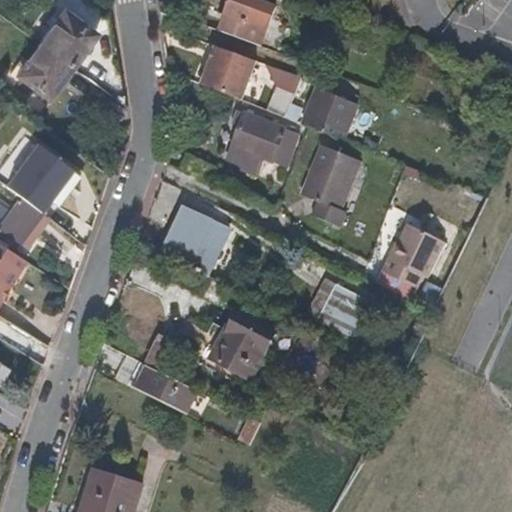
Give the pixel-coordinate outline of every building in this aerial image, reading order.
[(258,49),(273,10),(250,1),(250,0),(230,0),(224,19),(227,21),(222,35),(258,49)] [(75,55),(92,30),(60,6),(45,28),(28,53),(14,72),(46,96),(75,55)] [(237,103),(252,64),(211,49),(198,86),(237,103)] [(283,120),(292,94),(273,87),(264,113),(283,120)] [(300,127),(313,91),(305,88),(292,124),(300,127)] [(338,142),(351,106),(313,91),(300,127),(305,129),(338,142)] [(270,164),(277,143),(281,130),(235,112),(230,125),(236,128),(223,161),(237,167),(237,171),(248,175),(254,158),(270,164)] [(283,169),(290,148),(277,143),(270,164),(283,169)] [(51,195),(71,168),(41,146),(24,169),(8,191),(20,199),(38,212),(51,195)] [(342,217),(351,189),(361,165),(318,149),(298,200),(317,207),(312,221),(342,233),(347,218),(342,217)] [(207,188),(214,173),(187,160),(180,175),(207,188)] [(38,212),(20,199),(10,213),(0,205),(0,228),(16,240),(24,246),(44,217),(38,212)] [(203,276),(226,231),(181,210),(160,254),(203,276)] [(424,280),(440,243),(403,227),(387,263),(390,265),(385,278),(415,291),(420,278),(424,280)] [(16,240),(0,228),(0,234),(14,245),(16,240)] [(0,293),(16,268),(20,272),(27,261),(9,250),(0,244),(0,293)] [(0,304),(15,281),(20,272),(16,268),(0,293),(0,304)] [(333,343),(355,298),(335,287),(312,333),(333,343)] [(250,381),(275,330),(235,310),(224,332),(210,325),(192,363),(234,384),(238,375),(250,381)] [(159,369),(166,354),(149,345),(142,360),(159,369)] [(193,392),(132,362),(123,384),(183,415),(193,392)] [(247,447),(252,436),(258,424),(251,421),(246,419),(236,441),(247,447)] [(130,511),(138,486),(89,472),(78,511),(130,511)]
